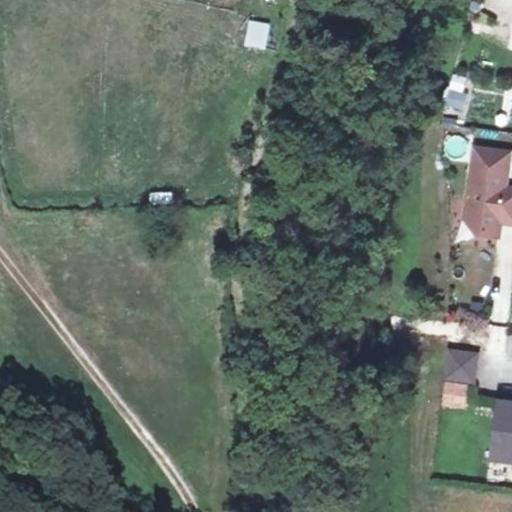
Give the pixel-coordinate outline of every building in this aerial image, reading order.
[(244,44),(265,49),(271,23),(249,18),(244,44)] [(444,106),(464,111),(471,78),(451,73),(444,106)] [(511,181),(511,154),(482,150),(473,221),(484,236),(504,239),(507,224),(511,224),(511,189),(511,190),(511,181)] [(456,378),(485,382),(489,353),(460,349),(456,378)] [(511,404),(506,403),(499,461),(511,462),(511,404)]
